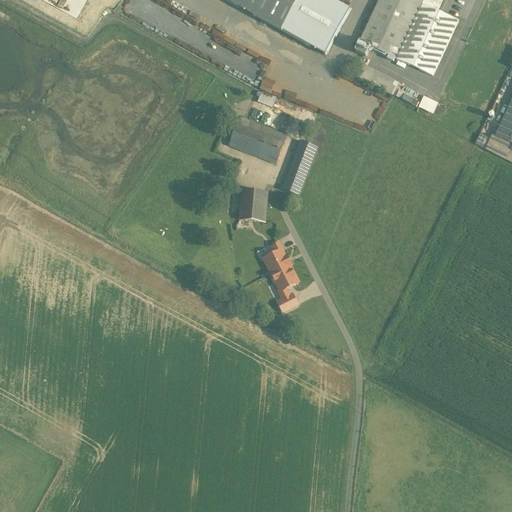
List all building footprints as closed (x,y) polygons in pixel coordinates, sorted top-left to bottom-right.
[(224,0),(233,5),(325,56),(350,11),(330,0),(224,0)] [(384,54),(410,0),(379,0),(360,43),(370,48),(384,54)] [(410,0),(384,54),(396,60),(424,0),(442,8),(445,0),(410,0)] [(442,8),(424,0),(396,60),(432,77),(458,22),(439,13),(442,8)] [(370,48),(360,43),(355,52),(366,57),(370,48)] [(399,85),(363,66),(356,78),(362,81),(362,80),(393,96),(399,85)] [(265,71),(258,90),(306,107),(309,99),(296,94),(298,89),(287,85),(285,89),(273,84),(276,75),(265,71)] [(437,104),(423,97),(419,106),(433,113),(437,104)] [(511,100),(495,137),(492,136),(490,139),(486,149),(511,163),(511,100)] [(288,137),(240,118),(229,146),(277,165),(288,137)] [(486,149),(490,139),(480,134),(475,144),(486,149)] [(305,144),(301,142),(281,191),(299,197),(318,149),(305,144)] [(267,194),(242,192),(240,220),(264,222),(267,194)] [(264,222),(240,220),(236,268),(260,271),(264,222)]
